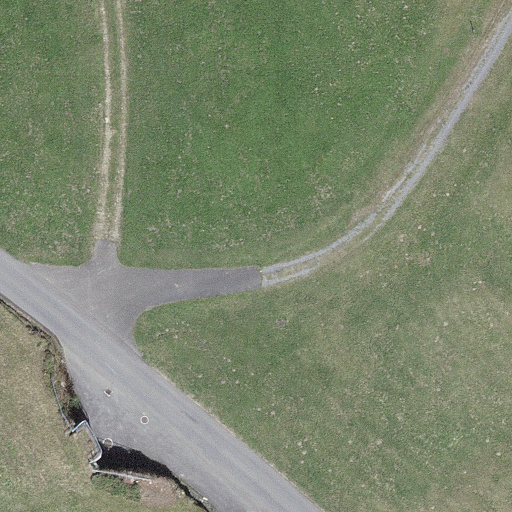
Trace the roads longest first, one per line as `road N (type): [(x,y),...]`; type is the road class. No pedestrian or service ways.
road 1 (track): [(106,0),(111,180),(82,328),(129,299),(261,277),(313,263),(355,239),(411,174),(509,0)]
road 2 (unclassified): [(291,511),(82,328),(0,268)]
